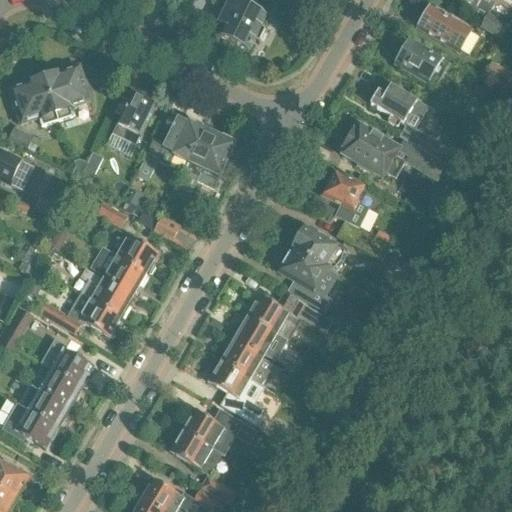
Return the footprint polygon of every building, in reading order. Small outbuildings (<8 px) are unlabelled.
[(218,27),(223,29),(218,39),(249,53),(255,42),(259,45),(266,32),(261,29),(266,18),(250,10),(252,6),(239,0),(220,0),(220,2),(228,6),(218,27)] [(473,16),(485,23),(481,30),(502,43),(510,29),(490,17),(496,7),(490,3),(492,0),(455,0),(475,12),(473,16)] [(424,24),(418,33),(460,58),(473,36),(461,29),(431,11),(429,14),(426,15),(422,21),(424,24)] [(398,55),(394,61),(397,65),(395,68),(427,87),(435,92),(449,69),(440,64),(409,45),(402,55),(398,55)] [(485,80),(505,92),(511,79),(511,76),(493,66),(485,80)] [(58,77),(51,76),(43,78),(58,123),(74,118),(71,110),(89,104),(78,71),(58,78),(58,77)] [(10,94),(21,126),(38,120),(41,129),(58,123),(43,78),(34,81),(30,86),(30,87),(10,94)] [(379,94),(371,108),(390,120),(387,124),(396,130),(399,125),(402,127),(402,128),(405,130),(399,141),(404,144),(438,165),(438,164),(446,150),(416,133),(428,113),(416,106),(390,90),(385,98),(379,94)] [(134,99),(132,98),(113,137),(136,149),(156,110),(146,105),(145,100),(139,97),(134,99)] [(461,122),(481,132),(489,116),(469,106),(461,122)] [(159,162),(148,157),(137,180),(149,186),(159,165),(169,170),(174,160),(187,167),(185,173),(205,133),(203,132),(204,130),(192,124),(192,125),(189,124),(188,126),(179,122),(159,162)] [(346,152),(342,157),(359,167),(358,168),(369,175),(370,174),(382,181),(386,175),(396,181),(404,167),(437,186),(446,170),(442,168),(438,165),(404,144),(404,145),(400,151),(360,127),(356,133),(355,132),(344,151),(346,152)] [(8,143),(34,155),(40,143),(14,131),(8,143)] [(185,173),(200,180),(198,184),(215,192),(220,180),(221,180),(237,147),(235,146),(236,145),(224,139),(223,142),(205,133),(185,173)] [(0,184),(9,188),(8,189),(22,196),(35,170),(21,164),(22,163),(0,151),(0,184)] [(93,156),(87,167),(81,180),(90,183),(102,160),(93,156)] [(81,180),(87,167),(78,163),(71,176),(81,180)] [(367,192),(335,176),(333,181),(329,182),(326,188),(328,191),(324,199),(341,208),(335,220),(359,231),(369,211),(360,206),(367,192)] [(36,212),(54,220),(59,209),(41,201),(36,212)] [(97,219),(121,233),(128,221),(104,207),(97,219)] [(172,245),(189,255),(197,240),(179,231),(181,229),(161,218),(152,235),(172,245)] [(336,241),(383,265),(391,250),(344,226),(336,241)] [(295,254),(327,274),(328,273),(338,279),(339,277),(335,275),(344,265),(348,253),(335,245),(332,246),(308,232),(307,234),(297,235),(292,243),(297,251),(295,254)] [(154,266),(155,264),(156,265),(160,258),(128,240),(125,244),(126,245),(116,260),(147,278),(148,277),(152,277),(156,270),(154,266)] [(30,280),(42,256),(30,250),(18,274),(30,280)] [(282,276),(296,284),(289,295),(325,317),(332,304),(326,300),(338,279),(328,273),(327,274),(295,254),(282,276)] [(147,278),(116,260),(103,282),(134,300),(147,278)] [(134,300),(103,282),(86,272),(80,281),(88,286),(82,297),(81,298),(122,321),(134,300)] [(283,296),(276,309),(259,300),(247,321),(276,339),(287,345),(300,322),(317,333),(325,321),(307,310),(283,296)] [(40,318),(76,338),(83,326),(111,342),(114,335),(122,321),(81,298),(69,319),(47,307),(40,318)] [(0,324),(5,327),(16,306),(5,300),(0,311),(0,324)] [(276,339),(247,321),(234,343),(263,361),(276,339)] [(2,345),(14,352),(18,345),(6,338),(2,345)] [(41,367),(51,373),(79,389),(91,368),(68,356),(70,351),(54,343),(41,367)] [(221,365),(250,383),(261,390),(268,377),(277,382),(283,372),(271,365),(263,361),(234,343),(221,365)] [(14,352),(2,345),(0,347),(0,352),(10,359),(14,352)] [(238,404),(243,406),(235,420),(279,447),(287,431),(252,409),(255,403),(243,396),(250,383),(221,365),(209,386),(238,404)] [(51,373),(40,393),(39,393),(67,409),(79,389),(51,373)] [(30,387),(18,408),(55,430),(67,409),(39,393),(40,393),(30,387)] [(49,441),(55,430),(18,408),(14,406),(0,431),(20,442),(22,438),(42,450),(47,440),(49,441)] [(220,413),(213,425),(195,415),(190,424),(187,424),(181,435),(221,459),(222,458),(224,460),(236,441),(249,448),(257,435),(220,413)] [(171,456),(209,479),(221,459),(181,435),(176,443),(176,446),(171,456)] [(0,491),(14,499),(26,479),(0,464),(0,491)] [(202,492),(201,492),(230,509),(237,498),(237,497),(208,481),(202,492)] [(142,500),(143,503),(142,505),(154,511),(179,511),(180,511),(181,511),(198,511),(200,510),(203,511),(223,511),(225,508),(219,505),(200,494),(195,503),(184,496),(182,501),(173,496),(173,495),(155,484),(150,493),(145,494),(142,500)] [(0,511),(6,511),(14,499),(0,491),(0,511)]
